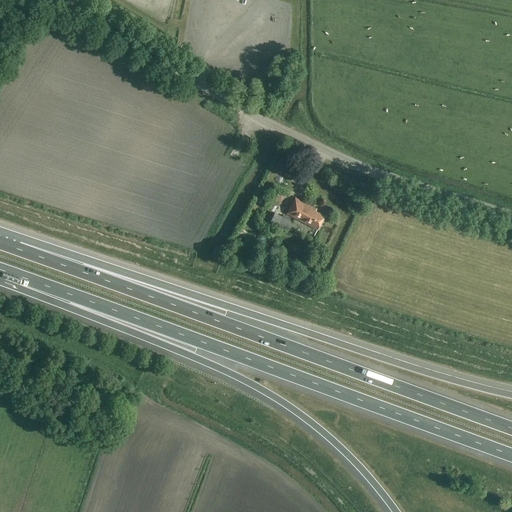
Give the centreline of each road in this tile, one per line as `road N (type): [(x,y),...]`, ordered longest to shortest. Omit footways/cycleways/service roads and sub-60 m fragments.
road 1 (motorway): [(6,273),(511,456)]
road 2 (motorway): [(511,429),(17,250)]
road 3 (motorway): [(511,395),(17,250)]
road 4 (track): [(67,0),(307,142),(511,214)]
road 5 (motorway): [(6,273),(226,371),(291,409),(366,474),(394,511)]
